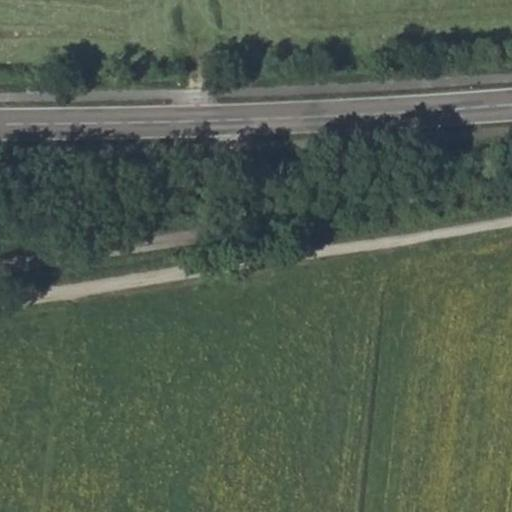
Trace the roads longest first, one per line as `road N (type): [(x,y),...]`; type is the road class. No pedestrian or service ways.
road 1 (track): [(0,268),(511,181)]
road 2 (track): [(511,225),(0,311)]
road 3 (tertiary): [(0,123),(511,103)]
